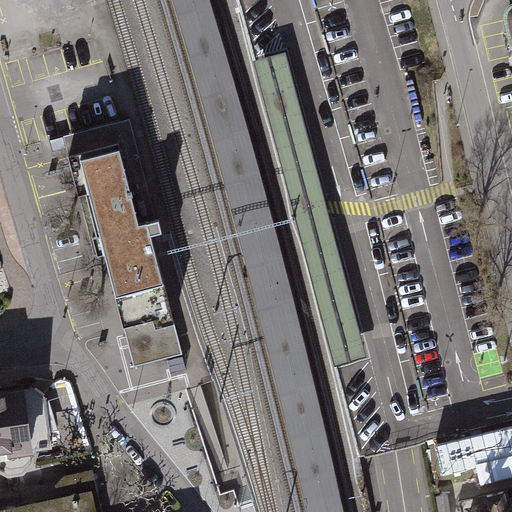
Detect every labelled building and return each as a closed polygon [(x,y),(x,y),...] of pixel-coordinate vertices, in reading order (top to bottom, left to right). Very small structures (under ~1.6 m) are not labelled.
[(294,467),(304,511),(343,511),(331,457),(271,206),(219,28),(209,0),(170,0),(183,38),(231,214),(294,467)] [(511,8),(498,12),(511,57),(511,8)] [(251,53),(322,329),(361,319),(291,43),(251,53)] [(74,131),(61,134),(64,147),(91,254),(103,251),(108,270),(113,289),(121,322),(131,364),(179,352),(171,320),(159,277),(146,227),(157,224),(154,213),(152,214),(128,118),(74,131)] [(50,151),(63,147),(60,136),(47,139),(50,151)] [(22,385),(0,387),(0,448),(30,445),(22,385)] [(50,397),(36,397),(38,454),(53,453),(50,397)] [(0,507),(0,511),(91,511),(86,487),(0,507)] [(511,511),(511,487),(459,499),(461,511),(511,511)]
